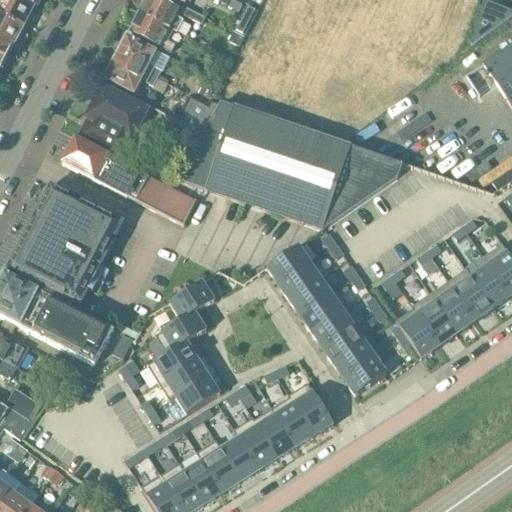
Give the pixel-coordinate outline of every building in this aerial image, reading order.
[(0,0),(0,1),(0,0),(0,15),(24,28),(34,8),(18,0),(0,0)] [(202,27),(205,20),(172,2),(169,7),(154,0),(147,0),(139,15),(176,35),(183,23),(175,19),(179,13),(183,15),(182,17),(202,27)] [(394,21),(388,37),(443,58),(464,0),(410,0),(401,24),(395,22),(394,21)] [(243,7),(232,2),(228,9),(239,15),(243,7)] [(470,11),(481,15),(484,7),(473,3),(470,11)] [(511,13),(486,3),(471,47),(511,17),(511,13)] [(232,35),(244,41),(258,14),(246,8),(232,35)] [(0,44),(12,51),(24,28),(0,15),(0,44)] [(176,35),(139,15),(130,34),(171,56),(175,48),(168,44),(173,34),(176,35)] [(247,66),(239,87),(349,129),(357,107),(370,74),(354,68),(353,69),(351,75),(327,66),(329,60),(330,59),(300,47),(299,49),(300,49),(298,55),(273,46),(275,40),(276,38),(260,32),(247,66)] [(244,41),(232,35),(228,43),(239,49),(244,41)] [(115,60),(157,82),(161,73),(150,67),(157,54),(127,38),(115,60)] [(12,51),(0,44),(0,72),(0,73),(12,51)] [(511,47),(482,67),(511,112),(511,47)] [(157,82),(115,60),(104,82),(134,98),(141,84),(152,89),(157,82)] [(212,71),(208,80),(218,85),(222,76),(212,71)] [(203,81),(196,95),(208,101),(215,87),(203,81)] [(122,162),(148,113),(102,89),(85,121),(87,123),(78,140),(122,162)] [(183,110),(177,122),(172,130),(199,144),(221,106),(210,102),(207,107),(189,98),(183,110)] [(397,182),(402,167),(221,106),(199,144),(200,144),(177,184),(205,194),(322,234),(397,182)] [(177,122),(183,110),(174,107),(169,118),(177,122)] [(426,115),(398,134),(403,143),(432,123),(426,115)] [(126,200),(127,199),(139,175),(75,141),(61,167),(126,200)] [(148,180),(139,175),(127,199),(183,229),(196,204),(195,203),(194,204),(148,180)] [(35,218),(107,255),(123,226),(50,188),(35,218)] [(20,246),(93,284),(107,255),(35,218),(20,246)] [(472,224),(462,230),(467,237),(476,230),(472,224)] [(467,237),(462,230),(452,237),(457,244),(467,237)] [(336,248),(329,238),(322,243),(329,253),(336,248)] [(93,284),(20,246),(5,275),(78,312),(93,284)] [(511,299),(511,262),(501,247),(483,260),(511,300),(511,299)] [(343,258),(336,248),(329,253),(336,263),(343,258)] [(436,248),(426,255),(431,262),(441,255),(436,248)] [(277,288),(309,266),(298,250),(266,272),(266,273),(277,288)] [(421,269),(431,262),(426,255),(416,262),(421,269)] [(511,300),(483,260),(482,261),(487,269),(471,280),(466,272),(465,273),(493,312),(511,300)] [(288,304),(320,282),(309,266),(277,288),(288,304)] [(358,280),(351,270),(344,274),(351,284),(358,280)] [(405,280),(401,273),(391,280),(396,287),(405,280)] [(493,312),(465,273),(447,285),(475,325),(493,312)] [(108,345),(114,334),(4,278),(0,284),(0,320),(73,358),(94,368),(106,344),(108,345)] [(365,290),(358,280),(351,284),(358,294),(365,290)] [(386,293),(396,287),(391,280),(381,287),(386,293)] [(299,320),(337,294),(337,293),(331,297),(320,282),(288,304),(299,320)] [(475,325),(447,285),(429,298),(457,337),(475,325)] [(169,306),(180,324),(194,315),(195,317),(214,305),(202,286),(169,306)] [(310,336),(348,309),(337,294),(299,320),(310,336)] [(411,310),(439,350),(457,337),(429,298),(411,310)] [(380,311),(373,301),(366,306),(373,316),(380,311)] [(321,352),(359,325),(359,324),(353,329),(343,315),(349,310),(348,309),(310,336),(321,352)] [(439,350),(411,310),(412,312),(394,325),(398,330),(405,340),(412,350),(421,362),(439,350)] [(386,321),(380,311),(373,316),(380,326),(386,321)] [(180,324),(155,340),(166,357),(186,344),(187,346),(206,334),(195,317),(194,315),(180,324)] [(332,368),(370,341),(359,325),(321,352),(332,368)] [(405,340),(398,330),(391,335),(398,345),(405,340)] [(0,338),(0,364),(15,372),(16,373),(17,370),(26,352),(0,338)] [(132,343),(131,343),(122,338),(112,358),(122,363),(132,343)] [(412,350),(405,340),(398,345),(405,355),(412,350)] [(344,384),(381,357),(370,341),(332,368),(344,384)] [(147,369),(158,387),(197,362),(187,346),(186,344),(166,357),(147,369)] [(387,377),(376,362),(381,358),(381,357),(344,384),(355,400),(387,377)] [(68,370),(51,362),(42,379),(57,387),(68,370)] [(158,387),(169,405),(175,401),(175,400),(208,379),(197,362),(158,387)] [(15,372),(0,364),(0,378),(10,383),(15,372)] [(132,379),(139,375),(132,364),(125,369),(132,379)] [(132,379),(125,369),(119,373),(125,384),(132,379)] [(285,369),(274,374),(278,381),(288,377),(285,369)] [(274,374),(263,379),(267,386),(278,381),(274,374)] [(138,389),(132,379),(125,384),(131,394),(138,389)] [(186,419),(219,398),(208,379),(175,400),(175,401),(186,419)] [(306,387),(287,399),(288,401),(313,440),(332,429),(306,387)] [(245,388),(235,395),(239,401),(249,395),(245,388)] [(5,407),(33,423),(42,409),(15,392),(5,407)] [(235,395),(224,401),(229,408),(239,402),(235,395)] [(288,401),(270,413),(295,452),(313,440),(288,401)] [(147,403),(140,408),(147,418),(154,414),(147,403)] [(0,404),(0,435),(3,431),(20,443),(33,423),(5,407),(5,408),(0,404)] [(209,411),(198,418),(203,425),(213,418),(209,411)] [(270,413),(253,423),(278,463),(295,452),(270,413)] [(160,424),(154,414),(147,418),(153,428),(160,424)] [(198,418),(188,424),(192,431),(203,425),(198,418)] [(238,442),(258,475),(278,463),(253,423),(252,421),(232,434),(238,442)] [(172,435),(161,441),(166,448),(176,441),(172,435)] [(161,441),(151,447),(156,454),(166,448),(161,441)] [(4,452),(2,455),(10,461),(12,458),(19,448),(17,447),(11,442),(4,452)] [(220,452),(241,485),(258,475),(238,442),(220,452)] [(201,465),(222,498),(241,485),(220,452),(215,444),(196,457),(201,465)] [(12,458),(10,461),(18,466),(27,454),(25,453),(19,448),(12,458)] [(124,464),(128,471),(139,465),(134,458),(124,464)] [(201,465),(184,475),(205,508),(222,498),(201,465)] [(164,488),(179,511),(199,511),(205,508),(184,475),(179,467),(159,480),(164,488)] [(49,484),(56,475),(49,470),(42,480),(49,484)] [(56,475),(49,484),(55,489),(62,479),(56,475)] [(179,511),(164,488),(159,480),(141,491),(153,511),(179,511)] [(0,484),(0,511),(13,494),(0,484)] [(84,495),(74,488),(67,497),(77,504),(84,495)] [(13,494),(0,511),(29,511),(32,508),(13,494)] [(79,508),(83,511),(91,511),(94,508),(84,501),(79,508)]
